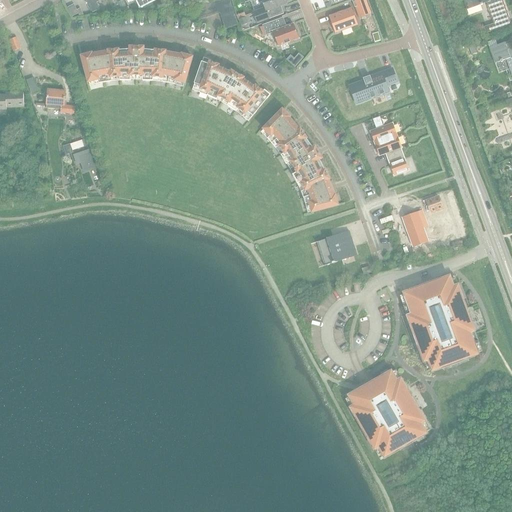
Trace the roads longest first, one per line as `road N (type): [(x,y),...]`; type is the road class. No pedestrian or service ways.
road 1 (residential): [(292,89),(257,64),(184,34),(110,32),(66,43)]
road 2 (secondary): [(497,244),(422,38)]
road 3 (residential): [(497,244),(375,281),(365,299)]
road 4 (residential): [(364,208),(332,140),(292,89)]
